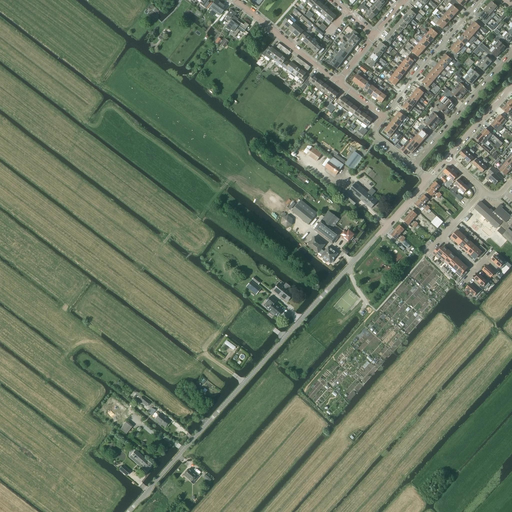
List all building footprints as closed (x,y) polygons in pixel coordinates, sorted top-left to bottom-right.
[(215,0),(209,8),(219,16),(225,7),(216,0),(215,0)] [(419,0),(415,5),(420,10),(418,12),(423,16),(425,14),(421,10),(424,7),(427,10),(429,8),(426,5),(425,6),(419,0)] [(446,7),(444,8),(448,11),(449,10),(455,16),(459,11),(456,9),(458,7),(451,0),(449,3),(450,4),(447,8),(446,7)] [(318,1),(313,7),(317,11),(323,5),(318,1)] [(379,11),(383,6),(378,2),(376,4),(375,3),(373,5),(379,11)] [(492,2),(488,7),(493,12),(494,13),(496,11),(498,8),(492,2)] [(358,9),(360,11),(363,8),(366,11),(365,11),(366,12),(364,15),(366,16),(366,17),(368,18),(371,21),(375,16),(368,10),(369,10),(367,9),(368,9),(367,9),(364,6),(362,4),(358,9)] [(323,5),(317,11),(322,15),(327,9),(323,5)] [(369,10),(368,10),(375,16),(379,11),(373,5),(372,5),(370,7),(370,8),(369,10)] [(488,7),(483,12),(489,16),(490,17),(494,13),(493,12),(488,7)] [(327,9),(322,15),(326,19),(332,13),(327,9)] [(225,12),(221,17),(223,19),(224,18),(226,19),(226,20),(226,21),(227,21),(227,22),(228,22),(229,21),(230,22),(225,28),(225,29),(228,31),(229,32),(230,31),(230,30),(237,21),(238,20),(234,17),(236,14),(230,10),(228,12),(227,13),(226,13),(226,12),(225,12)] [(410,10),(406,15),(412,20),(415,17),(419,21),(422,17),(418,13),(416,15),(410,10)] [(441,13),(440,13),(444,16),(445,15),(451,20),(455,16),(449,10),(448,11),(445,14),(442,11),(441,13)] [(305,15),(305,16),(306,17),(310,20),(311,18),(314,15),(309,11),(305,15)] [(483,12),(479,16),(483,20),(481,21),(485,25),(486,25),(491,19),(490,17),(489,16),(483,12)] [(332,13),(326,19),(331,23),(336,17),(332,13)] [(289,15),(282,23),(285,25),(284,26),(289,30),(294,24),(294,23),(296,21),(289,15)] [(406,15),(401,19),(408,25),(408,24),(411,21),(414,24),(416,23),(412,20),(406,15)] [(447,25),(451,20),(445,15),(444,16),(441,19),(438,16),(437,17),(440,20),(441,19),(447,25)] [(436,17),(433,22),(436,25),(437,24),(443,29),(447,25),(441,19),(440,20),(437,17),(436,17)] [(411,27),(408,24),(408,25),(401,19),(397,24),(404,30),(404,29),(406,26),(410,29),(411,27)] [(237,21),(230,30),(230,31),(231,32),(230,33),(231,33),(230,35),(234,38),(239,31),(243,34),(245,31),(244,31),(249,25),(245,23),(243,25),(237,21)] [(474,22),(470,27),(476,32),(477,32),(479,29),(483,32),(484,30),(483,29),(481,27),(480,27),(474,22)] [(294,24),(289,30),(293,34),(299,28),(299,27),(294,24)] [(397,24),(393,29),(399,34),(400,34),(402,31),(406,34),(407,32),(404,29),(404,30),(397,24)] [(299,28),(293,34),(298,38),(300,36),(302,38),(306,34),(304,32),(305,30),(300,26),(299,27),(299,28)] [(470,27),(466,31),(472,37),(473,36),(475,33),(478,36),(480,34),(477,32),(476,32),(470,27)] [(393,29),(389,34),(395,39),(396,39),(398,36),(401,39),(403,37),(400,34),(399,34),(393,29)] [(428,34),(434,39),(438,35),(432,29),(428,33),(425,30),(424,32),(427,35),(428,34)] [(162,41),(167,34),(163,31),(158,38),(162,41)] [(346,35),(345,37),(349,40),(350,40),(356,45),(360,40),(359,39),(361,36),(353,31),(349,37),(346,35)] [(466,31),(462,36),(468,41),(469,40),(471,38),(475,42),(477,39),(473,36),(472,37),(466,31)] [(421,35),(420,36),(423,39),(424,38),(430,44),(434,39),(428,34),(427,35),(424,32),(424,33),(422,35),(421,35)] [(510,43),(511,40),(511,36),(507,33),(503,38),(500,34),(497,37),(504,42),(506,40),(510,43)] [(306,34),(302,38),(304,40),(303,42),(302,42),(307,46),(313,40),(308,36),(308,35),(306,34)] [(386,40),(384,42),(389,46),(391,44),(393,41),(397,44),(399,42),(396,39),(395,39),(389,34),(385,39),(386,40)] [(471,45),(472,43),(469,40),(468,41),(462,36),(458,40),(464,46),(465,45),(467,42),(471,45)] [(502,44),(504,42),(497,37),(495,40),(497,42),(493,46),(501,53),(502,51),(502,52),(506,48),(502,44)] [(313,40),(307,46),(312,50),(317,44),(315,42),(316,40),(314,38),(313,40)] [(417,39),(416,41),(419,44),(420,43),(426,48),(430,44),(424,38),(423,39),(420,42),(417,39)] [(228,42),(229,42),(224,39),(219,46),(221,47),(222,46),(224,48),(226,45),(228,42)] [(350,40),(349,40),(347,43),(343,40),(342,42),(343,43),(345,45),(346,44),(352,49),(356,45),(350,40)] [(468,48),(465,45),(464,46),(458,40),(454,45),(460,50),(461,50),(463,47),(466,50),(468,48)] [(389,46),(384,42),(382,44),(381,43),(377,48),(383,53),(384,53),(386,50),(390,52),(392,49),(389,46)] [(339,45),(338,47),(341,50),(342,49),(348,54),(352,49),(346,44),(345,45),(343,43),(340,46),(339,45)] [(412,45),(412,46),(415,48),(416,47),(422,53),(426,48),(420,43),(419,44),(417,47),(413,44),(412,45)] [(501,53),(493,46),(489,50),(482,43),(479,47),(484,51),(491,57),(493,55),(497,58),(500,54),(501,53)] [(317,44),(312,50),(316,54),(318,52),(320,54),(324,50),(322,48),(317,44)] [(464,52),(461,50),(460,50),(454,45),(450,49),(453,52),(450,54),(456,59),(459,56),(457,55),(459,51),(462,54),(464,52)] [(266,50),(262,55),(265,57),(265,56),(270,60),(271,59),(272,58),(277,52),(272,48),(272,47),(271,49),(268,52),(266,50)] [(418,57),(422,53),(416,47),(415,48),(413,51),(410,48),(408,50),(411,53),(412,52),(418,57)] [(482,54),(484,51),(479,47),(474,53),(476,55),(479,52),(482,54)] [(377,48),(373,53),(379,58),(380,58),(382,55),(386,57),(387,56),(384,53),(383,53),(377,48)] [(344,60),(348,54),(342,49),(341,50),(339,53),(335,50),(334,52),(335,53),(337,55),(338,54),(344,60)] [(272,58),(271,59),(273,61),(273,59),(277,62),(282,55),(283,53),(281,51),(281,50),(280,51),(279,53),(277,52),(272,58)] [(330,57),(331,58),(333,60),(334,59),(341,64),(344,60),(338,54),(337,55),(335,53),(333,56),(331,55),(330,57)] [(383,60),(380,58),(379,58),(373,53),(369,58),(375,63),(376,63),(378,60),(382,62),(383,60)] [(282,55),(277,62),(280,64),(278,66),(283,69),(288,62),(286,60),(287,59),(282,55)] [(446,55),(442,60),(448,65),(448,64),(451,61),(454,64),(456,62),(452,59),(452,60),(446,55)] [(481,61),(488,67),(490,64),(491,65),(492,63),(485,56),(481,61)] [(401,58),(399,60),(403,63),(404,62),(410,67),(414,62),(408,57),(405,61),(401,58)] [(369,58),(365,63),(371,68),(374,65),(378,67),(379,65),(376,63),(375,63),(369,58)] [(327,60),(326,62),(330,65),(336,70),(341,64),(334,59),(333,60),(331,63),(329,61),(327,60)] [(481,61),(479,59),(477,61),(479,63),(477,66),(484,72),(486,70),(485,70),(488,67),(481,61)] [(442,60),(438,64),(447,72),(452,67),(448,64),(448,65),(442,60)] [(288,62),(283,69),(286,72),(288,70),(291,73),(292,73),(297,66),(292,62),(290,64),(288,62)] [(407,72),(410,67),(404,62),(403,63),(401,66),(397,63),(397,64),(407,72)] [(403,76),(407,72),(397,64),(396,65),(399,67),(397,70),(394,68),(393,68),(403,76)] [(438,64),(434,69),(443,77),(444,76),(440,73),(443,71),(446,73),(447,72),(438,64)] [(296,76),(301,70),(297,66),(292,73),(291,73),(290,75),(295,79),(296,76)] [(399,81),(403,76),(393,68),(392,70),(396,72),(393,75),(390,72),(389,73),(399,81)] [(434,69),(430,73),(436,79),(437,78),(439,75),(442,78),(443,77),(434,69)] [(301,70),(296,76),(300,79),(298,82),(297,82),(302,85),(308,77),(307,77),(305,75),(306,73),(301,70)] [(479,78),(480,77),(473,70),(469,75),(475,81),(478,78),(479,78)] [(363,79),(361,78),(359,76),(361,72),(360,71),(357,75),(353,82),(358,85),(363,79)] [(430,73),(426,78),(435,86),(436,85),(433,83),(435,80),(438,82),(440,81),(437,78),(436,79),(430,73)] [(302,86),(300,89),(303,91),(307,86),(308,87),(310,84),(313,87),(314,85),(318,80),(315,77),(313,76),(311,74),(308,79),(304,83),(302,86)] [(368,80),(365,77),(366,76),(364,74),(361,78),(363,79),(358,85),(362,89),(367,82),(368,80)] [(373,83),(372,83),(370,81),(373,77),(371,75),(368,80),(367,82),(362,89),(367,92),(372,86),(371,85),(373,83)] [(473,84),(475,81),(469,75),(465,80),(472,86),(474,84),(473,84)] [(387,77),(385,79),(389,82),(389,81),(395,86),(399,81),(393,76),(392,77),(390,80),(387,77)] [(435,87),(436,86),(426,78),(422,83),(425,85),(423,87),(429,92),(430,90),(428,88),(431,84),(435,87)] [(464,83),(460,79),(459,78),(456,81),(459,84),(455,88),(463,96),(467,91),(465,88),(462,86),(464,83)] [(318,90),(323,84),(318,80),(314,85),(316,87),(315,88),(318,90)] [(377,90),(376,89),(373,87),(376,83),(374,82),(372,83),(373,83),(371,85),(372,86),(367,92),(372,96),(377,90)] [(324,94),(328,88),(323,84),(318,90),(323,94),(323,93),(324,94)] [(382,93),(381,92),(378,90),(380,87),(378,85),(376,89),(377,90),(372,96),(377,100),(382,93)] [(328,98),(333,91),(328,88),(324,94),(326,95),(325,95),(328,98)] [(424,100),(421,98),(423,95),(427,97),(428,95),(424,92),(424,93),(418,88),(414,93),(424,101),(424,100)] [(459,100),(463,96),(455,88),(451,93),(446,89),(443,92),(446,94),(451,98),(453,96),(456,98),(459,100)] [(382,93),(377,100),(382,103),(387,97),(383,94),(386,90),(384,89),(381,92),(382,93)] [(333,91),(328,98),(333,101),(336,97),(338,95),(335,92),(334,91),(333,91)] [(423,102),(424,101),(414,93),(410,98),(417,103),(417,102),(419,100),(423,102)] [(449,100),(451,98),(446,94),(443,97),(445,99),(441,103),(450,111),(454,106),(451,103),(452,103),(449,100)] [(329,111),(328,112),(331,114),(334,110),(335,110),(339,106),(342,108),(343,107),(343,108),(347,102),(342,98),(340,100),(335,107),(333,105),(329,111)] [(423,107),(417,102),(417,103),(410,98),(406,103),(413,108),(413,107),(416,104),(421,109),(423,107)] [(347,102),(343,108),(345,109),(344,110),(347,112),(348,112),(353,105),(347,102)] [(421,113),(413,107),(413,108),(406,103),(403,108),(409,113),(412,109),(420,115),(421,113)] [(446,115),(450,111),(441,103),(438,107),(436,106),(433,109),(438,113),(440,111),(443,113),(446,115)] [(347,112),(344,117),(346,118),(349,114),(352,116),(357,109),(353,105),(348,112),(347,112)] [(502,109),(502,110),(507,114),(511,118),(511,117),(511,109),(507,105),(502,109)] [(357,109),(352,116),(357,119),(358,119),(362,113),(357,109)] [(436,115),(438,113),(433,109),(430,112),(432,114),(428,118),(437,125),(441,121),(438,118),(439,118),(436,115)] [(399,112),(395,117),(402,122),(403,122),(405,119),(408,121),(409,119),(405,116),(405,117),(399,112)] [(362,113),(358,119),(360,120),(359,121),(362,123),(367,117),(362,113)] [(498,117),(495,120),(500,125),(500,124),(502,126),(506,121),(504,120),(502,117),(499,116),(498,117)] [(367,117),(362,123),(367,127),(372,120),(367,117)] [(405,124),(403,122),(402,122),(395,117),(392,122),(398,127),(399,126),(401,124),(404,126),(405,124)] [(433,130),(437,125),(428,118),(425,122),(423,120),(420,123),(424,128),(425,128),(427,126),(429,128),(430,127),(433,130)] [(495,120),(491,126),(493,128),(495,130),(499,133),(503,128),(500,125),(495,120)] [(402,129),(399,126),(398,127),(392,122),(388,127),(395,132),(395,131),(397,129),(400,131),(402,129)] [(418,134),(418,135),(424,140),(428,136),(427,135),(429,132),(425,128),(423,126),(419,130),(421,131),(418,134)] [(402,136),(395,131),(395,132),(388,127),(384,132),(387,134),(386,136),(390,138),(394,133),(399,136),(397,139),(399,141),(402,136)] [(485,129),(481,134),(485,138),(487,140),(492,135),(490,133),(487,131),(485,129)] [(418,135),(418,134),(415,131),(414,133),(417,136),(414,139),(420,145),(424,140),(418,135)] [(481,134),(476,139),(482,144),(483,145),(481,148),(487,153),(490,150),(491,149),(485,145),(485,144),(488,141),(488,140),(487,140),(485,138),(481,134)] [(494,134),(492,137),(501,145),(504,142),(494,134)] [(414,139),(411,136),(410,137),(413,140),(410,143),(410,144),(416,149),(420,145),(414,139)] [(416,149),(410,144),(410,143),(408,141),(406,143),(407,143),(400,150),(406,156),(409,152),(412,154),(413,155),(415,152),(414,151),(416,149)] [(317,162),(322,155),(312,147),(306,155),(317,162)] [(464,149),(459,154),(464,159),(469,154),(466,151),(464,149)] [(351,169),(359,159),(352,154),(345,164),(351,169)] [(469,154),(464,159),(469,163),(473,158),(469,154)] [(341,170),(329,161),(326,159),(321,166),(336,176),(341,170)] [(477,159),(472,164),(477,169),(482,164),(477,159)] [(509,172),(511,168),(511,167),(506,163),(503,166),(509,172)] [(482,164),(477,169),(482,173),(484,171),(487,168),(482,164)] [(509,172),(503,166),(501,165),(497,169),(505,176),(509,172)] [(447,168),(443,172),(448,177),(452,172),(447,168)] [(498,173),(494,169),(492,168),(488,172),(490,174),(485,179),(488,181),(489,179),(495,185),(500,179),(496,175),(498,173)] [(452,172),(448,177),(453,181),(457,176),(452,172)] [(451,190),(449,192),(450,193),(453,196),(455,194),(459,189),(464,184),(458,180),(454,184),(456,186),(452,191),(451,190)] [(435,182),(431,187),(436,191),(440,187),(435,182)] [(371,189),(368,193),(356,183),(349,191),(371,209),(378,201),(372,196),(375,193),(371,189)] [(464,184),(459,189),(464,193),(468,189),(464,184)] [(431,187),(426,192),(431,197),(436,191),(431,187)] [(348,194),(345,198),(348,200),(354,206),(357,202),(348,194)] [(424,195),(419,200),(424,204),(428,200),(424,195)] [(419,200),(415,205),(419,210),(422,207),(424,209),(427,212),(429,209),(426,207),(424,205),(424,204),(419,200)] [(475,208),(487,219),(486,221),(488,222),(489,221),(497,229),(499,226),(500,226),(501,227),(497,231),(502,236),(507,240),(511,244),(511,214),(510,216),(502,209),(503,207),(500,205),(495,210),(494,212),(491,210),(490,211),(489,210),(480,202),(475,208)] [(315,216),(306,209),(299,203),(292,211),(308,224),(315,216)] [(339,219),(332,214),(329,211),(319,225),(325,230),(337,239),(340,235),(332,229),(339,219)] [(412,211),(408,216),(413,220),(417,215),(412,211)] [(293,219),(288,216),(282,218),(281,224),(286,228),(292,225),(293,219)] [(408,216),(403,221),(408,225),(413,220),(408,216)] [(431,223),(437,229),(443,222),(436,217),(431,223)] [(333,244),(337,239),(325,230),(319,225),(315,230),(321,235),(333,244)] [(399,226),(395,230),(400,235),(402,233),(404,230),(399,226)] [(459,228),(459,229),(456,227),(451,233),(454,235),(452,237),(453,239),(453,240),(455,241),(461,234),(462,234),(464,232),(459,228)] [(395,230),(390,236),(395,240),(400,235),(395,230)] [(342,235),(344,237),(343,238),(349,242),(350,242),(351,241),(351,240),(355,235),(354,235),(349,231),(347,233),(345,232),(342,235)] [(465,238),(462,234),(461,234),(455,241),(457,244),(458,243),(459,244),(465,238)] [(321,250),(325,245),(315,237),(308,246),(318,254),(319,253),(322,255),(321,256),(324,258),(323,260),(323,261),(326,263),(327,263),(328,262),(331,264),(338,254),(329,247),(325,252),(321,250)] [(463,249),(469,241),(465,238),(459,244),(461,246),(460,247),(463,249)] [(404,240),(402,244),(407,249),(410,246),(404,240)] [(467,252),(473,245),(469,241),(463,249),(465,251),(466,250),(467,252)] [(477,249),(473,245),(467,252),(469,253),(468,254),(471,256),(477,249)] [(445,248),(444,249),(443,247),(441,249),(438,247),(432,254),(439,260),(441,257),(447,250),(445,248)] [(480,259),(485,253),(479,247),(477,249),(471,256),(473,258),(474,257),(476,259),(478,257),(480,259)] [(449,253),(450,252),(447,250),(441,257),(445,261),(450,254),(449,253)] [(453,255),(452,256),(450,254),(445,261),(449,264),(455,257),(453,255)] [(494,263),(491,265),(496,270),(498,267),(501,269),(505,265),(503,263),(505,260),(500,256),(498,258),(496,256),(491,261),(494,263)] [(457,260),(458,259),(455,257),(449,264),(453,268),(458,262),(457,260)] [(461,262),(460,263),(458,262),(453,268),(457,272),(463,264),(461,262)] [(465,267),(466,267),(463,264),(457,272),(455,273),(462,279),(467,273),(465,271),(467,269),(465,267)] [(496,270),(491,265),(489,268),(487,266),(483,270),(487,274),(485,276),(487,279),(489,276),(490,277),(494,273),(496,275),(499,272),(496,270)] [(488,283),(485,281),(487,279),(485,276),(483,278),(479,275),(475,279),(477,281),(474,284),(479,288),(482,286),(484,288),(488,283)] [(254,277),(251,280),(258,285),(260,282),(254,277)] [(251,281),(247,285),(257,293),(260,289),(251,281)] [(280,285),(274,293),(286,302),(292,294),(287,290),(289,287),(285,283),(283,287),(280,285)] [(482,291),(479,288),(474,284),(472,286),(470,284),(466,289),(476,298),(482,291)] [(270,297),(265,302),(266,302),(270,306),(267,309),(270,311),(270,312),(269,313),(272,316),(273,316),(274,315),(276,317),(282,311),(274,304),(276,301),(270,297)] [(150,403),(142,396),(139,400),(147,407),(150,403)] [(158,424),(160,426),(161,425),(164,427),(169,422),(160,414),(155,420),(159,423),(158,424)] [(125,422),(120,429),(126,434),(132,427),(125,422)] [(147,461),(137,453),(135,451),(131,456),(143,466),(141,468),(146,472),(152,465),(147,461)] [(130,472),(122,465),(119,469),(127,476),(130,472)] [(188,469),(183,475),(191,481),(194,478),(196,480),(200,476),(195,472),(193,474),(188,469)] [(205,474),(202,477),(208,483),(211,480),(205,474)]
